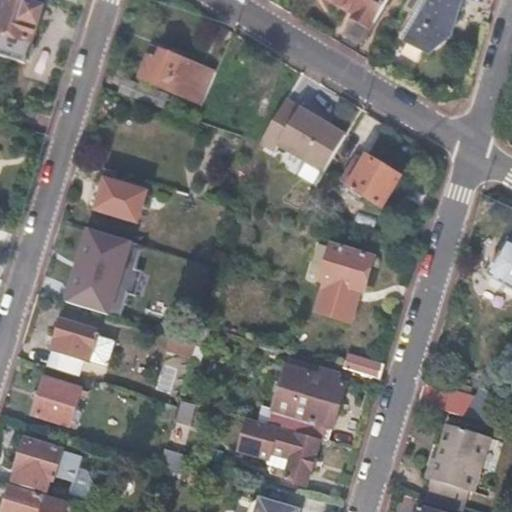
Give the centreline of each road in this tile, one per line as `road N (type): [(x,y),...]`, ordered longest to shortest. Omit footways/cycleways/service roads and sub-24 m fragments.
road 1 (residential): [(0,362),(111,0)]
road 2 (residential): [(362,511),(473,149)]
road 3 (residential): [(473,149),(221,0)]
road 4 (residential): [(473,149),(511,18)]
